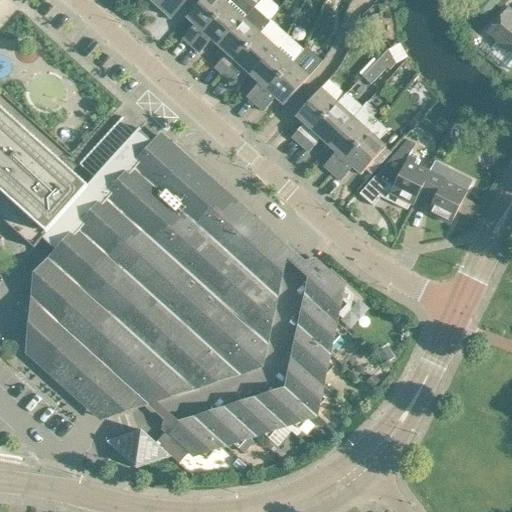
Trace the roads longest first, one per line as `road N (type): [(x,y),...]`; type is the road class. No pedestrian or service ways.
road 1 (residential): [(308,212),(275,376),(79,439),(46,488)]
road 2 (residential): [(79,0),(308,212)]
road 3 (unclassified): [(365,469),(427,378),(460,306)]
road 4 (residential): [(308,212),(405,283),(460,306)]
